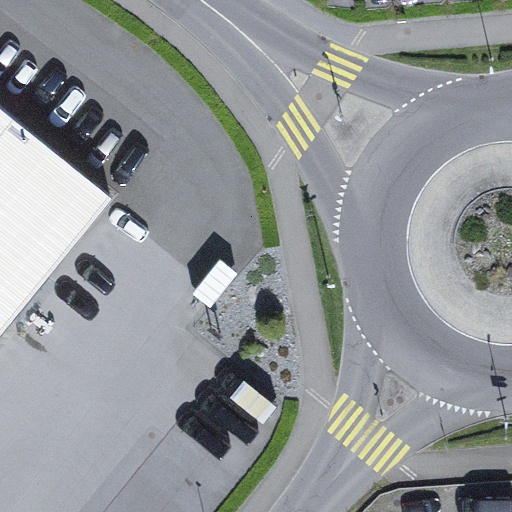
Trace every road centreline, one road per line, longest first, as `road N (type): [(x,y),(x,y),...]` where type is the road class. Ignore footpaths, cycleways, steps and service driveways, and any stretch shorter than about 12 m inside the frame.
road 1 (primary): [(242,33),(360,242)]
road 2 (primary): [(467,105),(242,33)]
road 3 (primary): [(467,105),(399,146),(371,190),(360,242)]
road 4 (primary): [(372,302),(387,328),(432,369),(490,388)]
road 5 (residential): [(372,302),(366,438)]
road 6 (residential): [(366,438),(490,388)]
